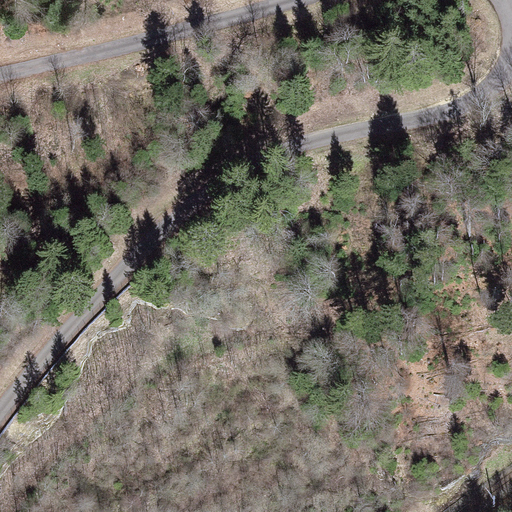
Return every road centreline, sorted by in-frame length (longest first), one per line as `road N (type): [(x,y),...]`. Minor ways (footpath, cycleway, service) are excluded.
road 1 (unclassified): [(511,56),(492,86),(463,105),(287,148),(225,180),(118,278),(0,411)]
road 2 (unclassified): [(0,73),(286,0)]
